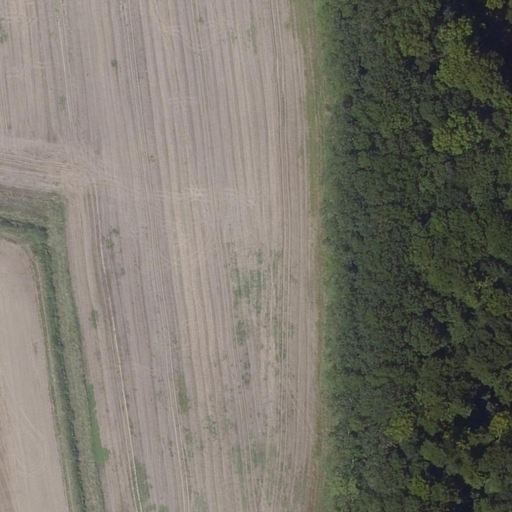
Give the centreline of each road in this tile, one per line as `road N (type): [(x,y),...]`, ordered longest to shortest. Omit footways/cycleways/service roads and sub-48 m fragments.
road 1 (tertiary): [(361,0),(372,116),(369,511)]
road 2 (track): [(373,423),(511,200)]
